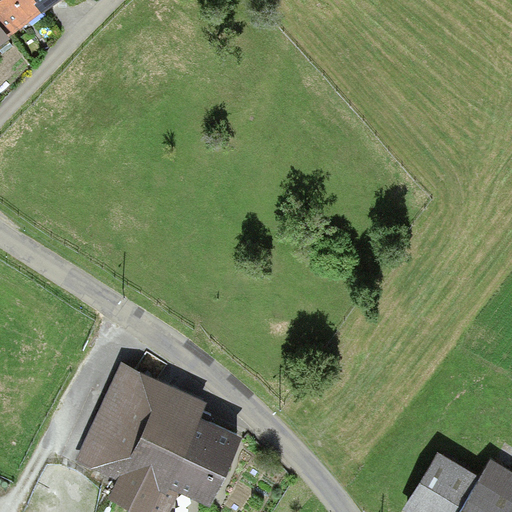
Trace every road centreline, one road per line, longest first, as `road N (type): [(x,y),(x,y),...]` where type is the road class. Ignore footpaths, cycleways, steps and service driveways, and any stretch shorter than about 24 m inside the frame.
road 1 (tertiary): [(344,511),(238,396),(0,237)]
road 2 (track): [(113,0),(0,114)]
